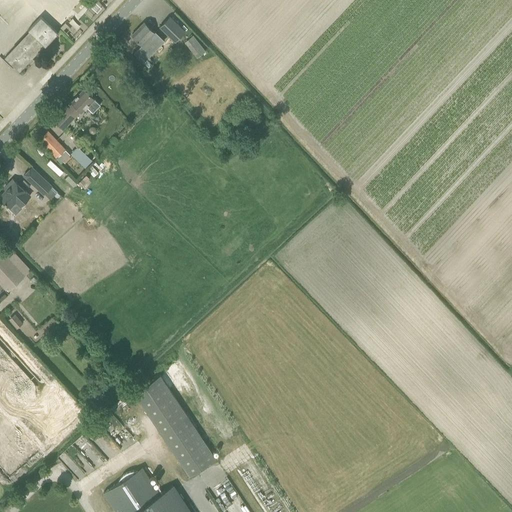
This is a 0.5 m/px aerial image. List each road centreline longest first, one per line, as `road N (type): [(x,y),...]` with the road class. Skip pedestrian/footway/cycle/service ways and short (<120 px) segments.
road 1 (unknown): [(207,511),(155,447),(137,447),(89,484),(37,475),(0,511)]
road 2 (tertiary): [(0,147),(138,0)]
